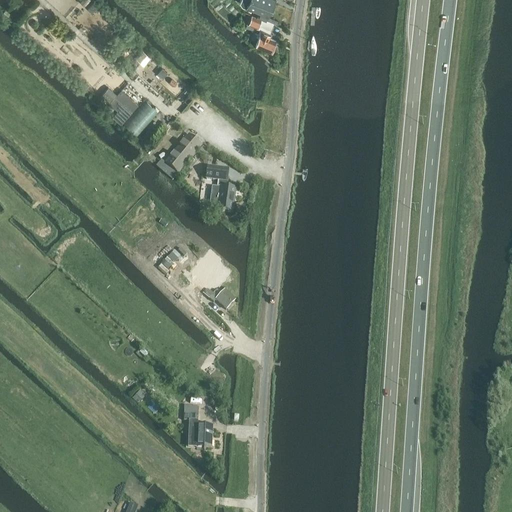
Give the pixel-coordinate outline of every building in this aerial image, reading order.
[(240,0),(239,2),(242,5),(246,7),(268,16),(274,0),(240,0)] [(254,27),(257,28),(261,19),(252,15),(248,24),(254,27)] [(271,32),(275,22),(265,18),(261,28),(271,32)] [(255,46),(271,52),(276,41),(269,38),(271,34),(262,30),(260,34),(255,46)] [(158,74),(163,78),(168,72),(162,68),(158,74)] [(86,82),(82,87),(89,94),(94,89),(86,82)] [(108,87),(102,95),(110,102),(109,103),(118,110),(113,116),(121,124),(131,112),(138,105),(121,90),(117,95),(108,87)] [(145,101),(124,124),(137,137),(159,113),(145,101)] [(147,141),(153,134),(148,129),(142,135),(147,141)] [(165,163),(178,174),(202,146),(189,135),(165,163)] [(202,146),(198,150),(207,155),(207,149),(202,146)] [(144,158),(132,171),(134,172),(146,159),(144,158)] [(206,179),(221,181),(227,182),(228,170),(207,167),(206,179)] [(221,181),(220,187),(218,187),(218,188),(212,187),(209,206),(212,209),(217,210),(217,211),(232,213),(235,189),(226,188),(227,182),(221,181)] [(201,275),(209,282),(216,275),(201,261),(186,277),(193,283),(201,275)] [(203,293),(209,299),(214,303),(216,301),(226,310),(235,301),(224,291),(221,295),(217,291),(220,287),(216,283),(219,280),(217,278),(203,293)] [(137,394),(132,400),(137,405),(143,399),(141,398),(138,395),(137,394)] [(190,408),(198,408),(198,397),(190,397),(190,408)] [(196,448),(211,449),(212,426),(197,425),(196,448)] [(135,511),(138,504),(123,500),(119,511),(135,511)]
